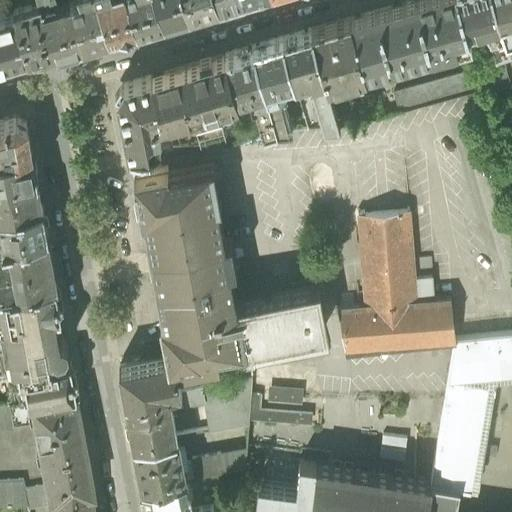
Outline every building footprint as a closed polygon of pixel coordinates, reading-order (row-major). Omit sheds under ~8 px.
[(82,42),(69,0),(57,4),(55,0),(40,0),(40,1),(55,50),(82,42)] [(109,34),(98,0),(69,0),(82,42),(109,34)] [(127,0),(98,0),(109,34),(136,26),(127,0)] [(163,19),(156,0),(127,0),(136,26),(163,19)] [(190,11),(186,0),(156,0),(163,19),(190,11)] [(215,0),(186,0),(190,11),(217,3),(215,0)] [(413,0),(404,3),(384,9),(398,60),(435,49),(420,0),(413,0)] [(420,0),(435,49),(471,39),(467,27),(459,0),(420,0)] [(508,43),(495,0),(459,0),(467,27),(484,22),(489,29),(495,48),(501,45),(508,43)] [(511,0),(495,0),(508,43),(501,45),(504,57),(511,53),(511,0)] [(55,50),(40,1),(25,5),(14,9),(15,14),(28,57),(55,50)] [(365,70),(398,60),(384,9),(365,14),(350,18),(365,70)] [(0,65),(28,57),(15,14),(0,17),(0,65)] [(365,70),(350,18),(327,25),(311,29),(326,83),(365,72),(365,70)] [(326,83),(311,29),(296,34),(282,38),(294,77),(294,78),(308,74),(311,85),(312,85),(323,126),(339,125),(326,83)] [(294,77),(282,38),(265,43),(253,46),(277,128),(292,128),(283,96),(286,95),(282,81),(294,77)] [(504,57),(501,45),(476,57),(478,65),(484,86),(489,102),(511,95),(511,88),(503,57),(504,57)] [(244,49),(224,54),(236,94),(248,91),(253,104),(256,103),(264,132),(277,128),(253,46),(244,49)] [(236,94),(224,54),(186,65),(151,75),(164,119),(177,116),(184,120),(201,115),(203,120),(217,115),(222,114),(220,109),(225,102),(237,98),(236,94)] [(478,65),(393,90),(399,111),(484,86),(478,65)] [(124,83),(118,94),(123,120),(129,151),(158,146),(159,148),(172,147),(164,119),(151,75),(124,83)] [(294,77),(282,81),(286,95),(298,91),(294,78),(294,77)] [(310,90),(300,93),(309,124),(319,121),(310,90)] [(249,137),(240,109),(222,114),(217,115),(226,143),(249,137)] [(15,115),(0,119),(0,154),(31,149),(27,131),(25,121),(15,115)] [(31,149),(0,154),(0,183),(36,177),(33,163),(31,149)] [(159,311),(167,354),(177,367),(219,359),(216,345),(324,324),(316,282),(236,298),(230,263),(236,261),(230,233),(224,234),(218,200),(221,199),(213,160),(168,168),(167,164),(132,171),(141,215),(143,215),(152,262),(161,311),(159,311)] [(0,183),(0,212),(41,204),(38,189),(36,177),(0,183)] [(43,216),(41,204),(0,212),(0,240),(46,232),(43,216)] [(412,253),(409,205),(357,209),(365,297),(433,291),(429,251),(412,253)] [(46,232),(0,240),(0,289),(55,279),(51,259),(46,232)] [(58,296),(55,279),(0,289),(0,361),(7,361),(13,393),(19,391),(20,400),(32,399),(78,399),(70,360),(57,363),(54,349),(55,349),(57,350),(64,349),(67,344),(66,339),(61,336),(54,337),(53,338),(52,339),(47,313),(61,310),(58,296)] [(433,291),(365,297),(350,298),(337,299),(345,344),(362,342),(363,346),(414,340),(413,337),(455,332),(455,331),(450,290),(433,291)] [(444,394),(431,478),(458,483),(469,485),(488,366),(511,363),(511,324),(455,331),(455,332),(444,394)] [(181,385),(177,367),(167,354),(146,358),(120,363),(126,396),(181,385)] [(205,400),(204,400),(209,425),(248,418),(248,416),(250,388),(251,372),(202,382),(205,400)] [(129,413),(134,439),(176,432),(171,406),(204,400),(205,400),(202,382),(181,385),(126,396),(129,413)] [(301,392),(302,385),(268,383),(268,398),(301,400),(301,392)] [(260,389),(250,388),(248,416),(310,420),(311,408),(259,405),(260,389)] [(20,400),(0,400),(0,425),(13,425),(13,422),(35,418),(32,399),(20,400)] [(32,399),(35,418),(48,481),(50,497),(50,501),(50,511),(93,511),(93,489),(95,489),(85,440),(78,399),(32,399)] [(138,459),(142,482),(219,467),(242,463),(243,453),(245,453),(246,444),(191,454),(192,460),(186,461),(187,466),(183,466),(176,432),(134,439),(138,459)] [(257,480),(254,502),(252,511),(425,511),(431,478),(300,459),(296,486),(257,480)] [(213,511),(215,496),(219,467),(142,482),(145,497),(147,511),(213,511)] [(23,476),(0,476),(0,502),(27,501),(24,485),(23,476)] [(453,511),(458,483),(431,478),(425,511),(453,511)] [(48,481),(24,485),(27,501),(28,505),(50,501),(50,497),(48,481)] [(215,496),(213,511),(252,511),(254,502),(215,496)]
